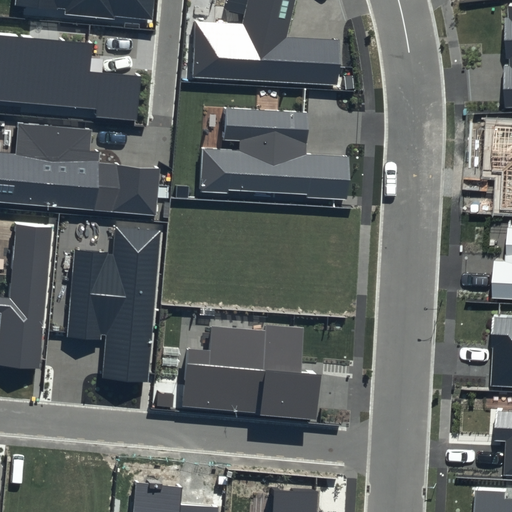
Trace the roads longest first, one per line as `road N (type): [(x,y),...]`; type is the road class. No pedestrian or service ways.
road 1 (residential): [(398,0),(412,139),(397,447)]
road 2 (residential): [(0,415),(397,447)]
